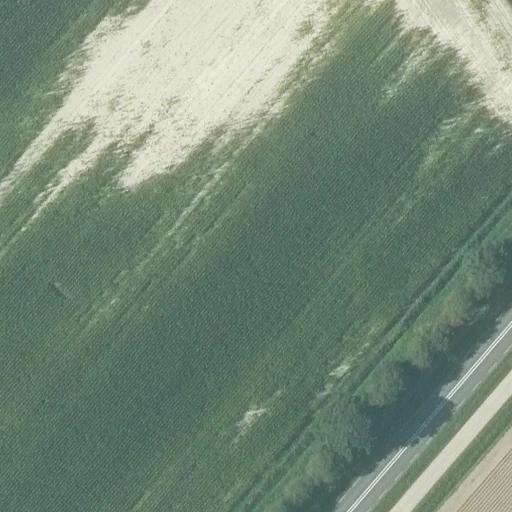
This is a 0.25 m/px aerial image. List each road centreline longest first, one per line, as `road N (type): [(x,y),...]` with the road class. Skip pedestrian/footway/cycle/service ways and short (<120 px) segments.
road 1 (primary): [(350,511),(511,324)]
road 2 (unclassified): [(402,511),(511,385)]
